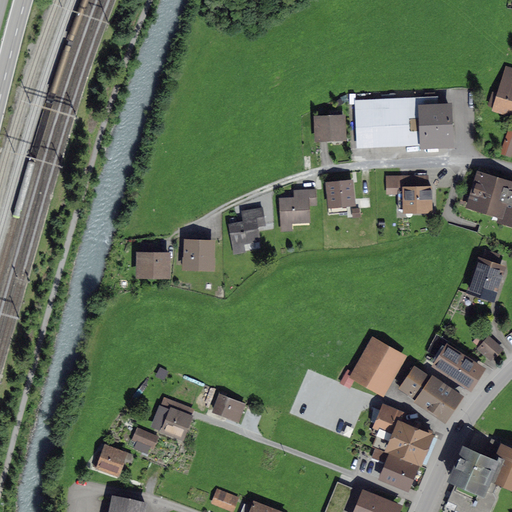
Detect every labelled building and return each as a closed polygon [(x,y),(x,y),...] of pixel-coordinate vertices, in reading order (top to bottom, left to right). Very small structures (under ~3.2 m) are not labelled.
[(492,110),(511,117),(511,69),(507,67),(492,110)] [(422,146),(423,150),(456,148),(453,105),(437,106),(437,98),(355,102),(357,149),(422,146)] [(315,118),(316,143),(348,141),(347,116),(315,118)] [(511,155),(511,133),(507,132),(498,154),(510,159),(511,155)] [(465,208),(502,219),(500,224),(511,227),(511,187),(511,183),(511,181),(476,171),(465,208)] [(398,216),(433,215),(432,177),(386,178),(387,194),(398,194),(398,216)] [(328,183),(330,209),(356,207),(354,181),(328,183)] [(292,233),(292,225),(308,225),(308,209),(316,209),(316,191),(293,191),(293,199),(279,199),(280,233),(292,233)] [(229,226),(235,256),(246,254),(245,245),(260,243),(258,229),(266,227),(263,210),(241,213),(243,224),(229,226)] [(187,243),(186,271),(214,272),(215,244),(187,243)] [(501,267),(495,265),(498,255),(485,251),(482,261),(479,259),(469,289),(494,297),(503,273),(499,272),(501,267)] [(142,253),(141,280),(170,281),(170,253),(142,253)] [(461,294),(459,300),(471,304),(473,298),(461,294)] [(482,331),(473,341),(480,347),(478,349),(490,360),(501,348),(482,331)] [(356,375),(382,389),(400,356),(375,342),(356,375)] [(450,373),(469,386),(480,369),(461,357),(461,356),(447,347),(436,365),(449,373),(450,373)] [(403,389),(445,417),(458,396),(433,379),(432,380),(416,370),(403,389)] [(212,413),(239,423),(245,406),(219,396),(212,413)] [(404,415),(384,407),(373,434),(377,436),(373,446),(388,453),(389,450),(419,462),(432,432),(402,420),(404,415)] [(164,432),(185,440),(193,418),(172,410),(164,432)] [(158,440),(137,431),(133,442),(138,444),(150,449),(154,450),(158,440)] [(492,494),(500,476),(511,481),(511,448),(491,439),(483,457),(465,449),(452,477),(456,479),(442,510),(445,511),(488,511),(494,498),(492,494)] [(138,444),(135,450),(148,456),(150,449),(138,444)] [(98,469),(120,477),(128,455),(106,447),(98,469)] [(406,487),(413,468),(416,469),(417,466),(392,455),(376,449),(373,456),(387,462),(381,476),(384,477),(384,478),(406,487)] [(326,511),(341,511),(351,488),(338,483),(326,511)] [(211,506),(227,511),(232,511),(237,500),(216,492),(211,506)] [(394,511),(396,507),(365,494),(357,511),(394,511)] [(111,511),(145,511),(147,506),(115,499),(111,511)]
